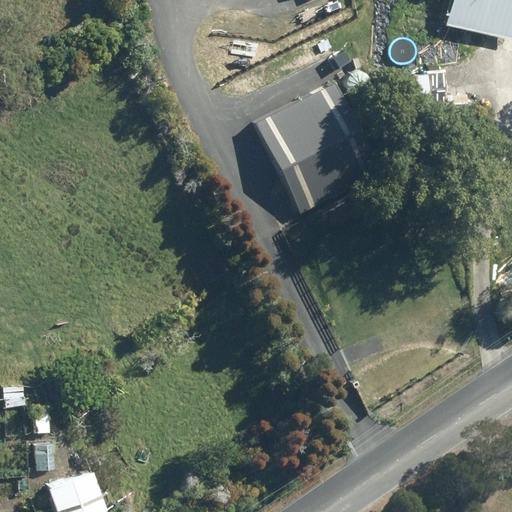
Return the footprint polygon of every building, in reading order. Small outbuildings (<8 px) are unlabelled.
[(385,0),(387,14),(399,13),(398,8),(412,7),(410,0),(385,0)] [(511,0),(451,0),(446,25),(511,40),(511,0)] [(422,12),(406,13),(408,36),(424,35),(422,12)] [(432,115),(428,73),(385,77),(389,119),(432,115)] [(336,80),(253,119),(297,211),(380,172),(336,80)] [(22,386),(0,387),(1,399),(23,398),(22,386)] [(49,433),(48,409),(33,410),(34,434),(49,433)] [(54,445),(34,446),(35,471),(54,470),(54,445)] [(99,511),(107,510),(93,471),(47,486),(56,511),(99,511)]
